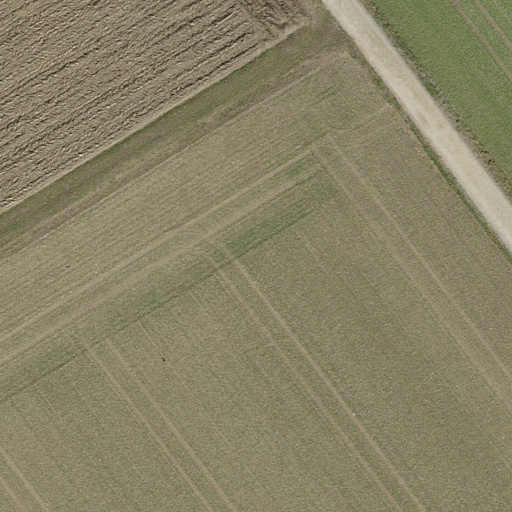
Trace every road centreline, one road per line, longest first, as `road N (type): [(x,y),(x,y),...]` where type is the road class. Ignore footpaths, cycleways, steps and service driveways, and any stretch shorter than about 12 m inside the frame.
road 1 (track): [(0,228),(352,11)]
road 2 (track): [(511,224),(344,0)]
